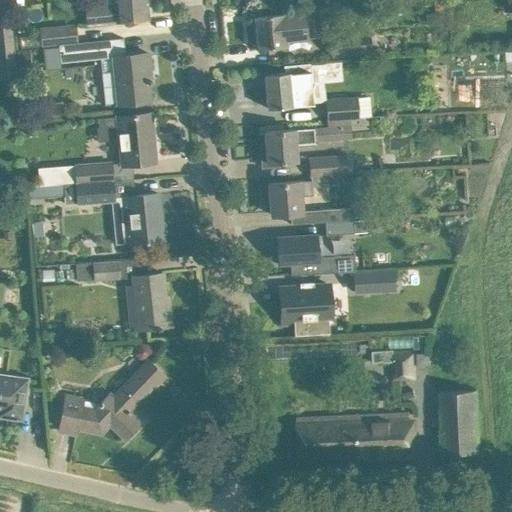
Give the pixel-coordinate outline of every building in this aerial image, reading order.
[(113,0),(114,5),(85,8),(87,25),(148,18),(145,0),(113,0)] [(448,12),(446,0),(434,0),(435,13),(448,12)] [(301,12),(283,14),(283,13),(254,16),(257,48),(286,45),(285,41),(307,39),(305,11),(301,12)] [(0,77),(15,76),(10,25),(0,26),(0,77)] [(19,37),(20,48),(41,46),(41,47),(58,46),(75,44),(74,43),(73,27),(40,30),(40,35),(19,37)] [(371,51),(370,33),(329,37),(330,55),(371,51)] [(101,58),(101,57),(124,55),(123,38),(74,43),(75,44),(58,46),(60,62),(101,58)] [(16,51),(18,66),(30,65),(29,50),(16,51)] [(100,60),(104,105),(149,101),(147,83),(150,82),(150,79),(147,79),(146,71),(149,70),(147,53),(124,55),(101,57),(101,58),(101,60),(100,60)] [(262,90),(263,105),(267,104),(267,108),(292,105),(290,84),(306,82),(305,71),(289,72),(264,74),(266,90),(262,90)] [(325,97),(326,120),(350,119),(359,118),(359,117),(371,117),(370,110),(358,111),(357,95),(325,97)] [(98,118),(99,127),(96,128),(98,141),(111,140),(111,137),(119,136),(122,164),(154,161),(149,113),(135,114),(135,113),(131,113),(131,115),(98,118)] [(327,127),(351,126),(350,119),(326,120),(327,127)] [(325,140),(325,127),(293,129),(265,131),(266,144),(260,144),(262,167),(278,166),(278,162),(296,161),(294,144),(315,142),(315,141),(325,140)] [(308,159),(309,175),(311,175),(317,175),(351,172),(350,156),(308,159)] [(40,185),(75,183),(112,180),(111,160),(73,163),(74,165),(40,168),(41,175),(39,175),(40,185)] [(114,199),(114,197),(112,180),(75,183),(76,202),(114,199)] [(311,187),(311,180),(269,183),(271,215),(289,213),(290,224),(304,223),(302,196),(312,195),(311,187)] [(134,195),(121,197),(126,242),(162,239),(162,237),(165,234),(164,224),(160,222),(157,193),(134,195)] [(346,220),(353,220),(352,207),(322,209),(323,222),(324,222),(346,220)] [(41,220),(30,221),(32,237),(42,236),(41,220)] [(346,220),(324,222),(325,234),(353,233),(353,220),(346,220)] [(278,264),(290,263),(290,275),(354,271),(353,254),(318,256),(317,234),(276,237),(278,264)] [(166,307),(162,273),(140,275),(139,258),(75,263),(76,281),(130,277),(131,285),(135,328),(155,327),(155,329),(160,328),(160,326),(171,325),(169,307),(166,307)] [(331,316),(329,284),(279,288),(281,324),(293,323),(294,335),(329,333),(328,316),(331,316)] [(136,348),(136,354),(140,358),(146,358),(151,354),(151,348),(146,344),(140,343),(136,348)] [(393,361),(394,378),(414,377),(413,352),(393,353),(393,349),(372,350),(372,362),(393,361)] [(429,364),(429,353),(417,353),(418,365),(429,364)] [(58,430),(76,434),(77,427),(101,432),(109,423),(125,438),(140,423),(129,413),(130,412),(128,410),(152,385),(154,386),(164,375),(148,360),(115,396),(111,392),(92,412),(80,410),(83,399),(65,395),(58,430)] [(0,415),(21,418),(26,376),(0,372),(0,415)] [(439,391),(441,453),(479,451),(477,389),(439,391)] [(358,455),(358,458),(405,457),(404,413),(297,419),(298,457),(358,455)]
